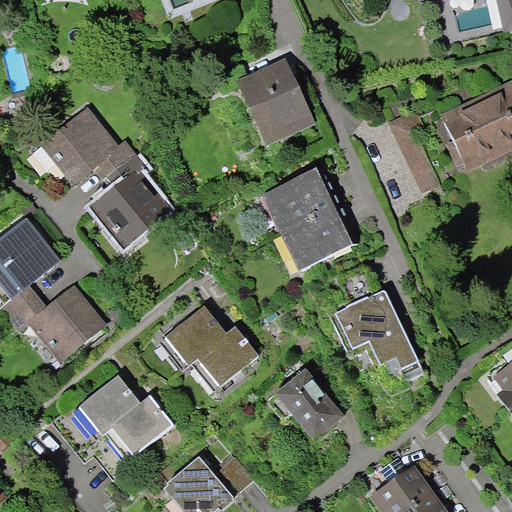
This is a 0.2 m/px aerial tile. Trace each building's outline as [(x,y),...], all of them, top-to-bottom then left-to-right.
[(290,64),(240,86),(269,151),(319,129),(290,64)] [(511,80),(438,118),(468,178),(511,155),(511,80)] [(87,113),(44,146),(76,187),(99,169),(118,193),(146,171),(124,144),(116,150),(87,113)] [(411,117),(385,129),(418,198),(444,186),(411,117)] [(325,172),(266,199),(301,276),(360,249),(325,172)] [(118,193),(92,214),(123,255),(172,218),(141,177),(118,193)] [(60,270),(25,227),(0,246),(0,290),(10,303),(1,310),(21,336),(29,329),(65,374),(115,334),(77,287),(48,311),(32,292),(60,270)] [(390,289),(334,314),(353,356),(373,347),(386,375),(403,368),(406,376),(426,367),(390,289)] [(229,341),(204,309),(163,341),(189,374),(202,364),(224,392),(263,361),(240,332),(229,341)] [(511,370),(492,385),(511,412),(511,370)] [(348,427),(308,377),(278,401),(319,451),(348,427)] [(125,379),(84,413),(106,440),(117,432),(142,463),(182,430),(156,397),(146,405),(125,379)] [(229,511),(237,505),(201,463),(165,493),(180,511),(229,511)] [(442,511),(416,472),(372,502),(378,511),(442,511)] [(0,511),(3,511),(11,506),(0,493),(0,511)]
